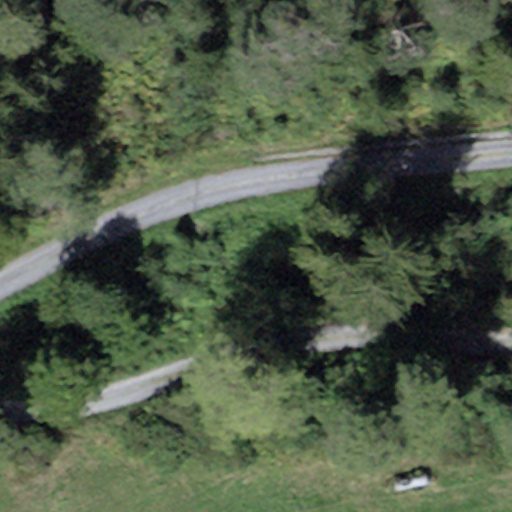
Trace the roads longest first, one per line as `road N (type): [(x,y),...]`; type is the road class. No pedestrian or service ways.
road 1 (track): [(0,287),(223,182),(511,147)]
road 2 (track): [(0,426),(326,336),(511,349)]
